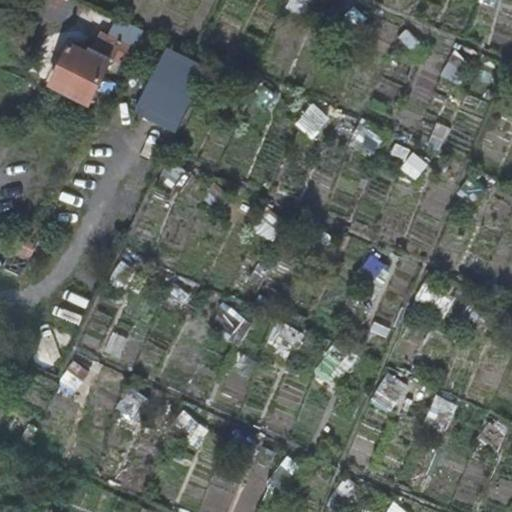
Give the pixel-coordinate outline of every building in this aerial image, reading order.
[(290,0),(287,7),(307,17),(316,0),(290,0)] [(131,25),(110,15),(103,28),(125,39),(131,25)] [(115,36),(102,30),(93,48),(107,54),(115,36)] [(111,61),(73,42),(53,82),(90,101),(111,61)] [(137,112),(181,133),(214,66),(170,44),(137,112)] [(439,90),(457,96),(470,58),(452,52),(439,90)] [(247,118),(262,124),(268,108),(253,102),(247,118)] [(317,136),(332,116),(314,103),(299,123),(317,136)] [(351,144),(373,158),(386,137),(365,123),(351,144)] [(459,194),(476,205),(487,187),(470,176),(459,194)] [(39,239),(20,230),(13,246),(32,255),(39,239)] [(359,274),(378,289),(394,269),(375,254),(359,274)] [(418,305),(451,314),(458,288),(425,278),(418,305)] [(217,318),(232,336),(249,322),(234,305),(217,318)] [(267,348),(294,360),(306,332),(280,321),(267,348)] [(115,332),(107,351),(120,357),(128,338),(115,332)] [(332,347),(316,374),(339,387),(355,360),(332,347)] [(69,368),(57,393),(73,400),(85,375),(69,368)] [(391,371),(372,401),(393,413),(411,383),(391,371)] [(439,393),(426,426),(448,434),(460,402),(439,393)] [(225,511),(234,487),(212,479),(199,511),(225,511)] [(387,511),(412,511),(414,510),(391,502),(387,511)]
